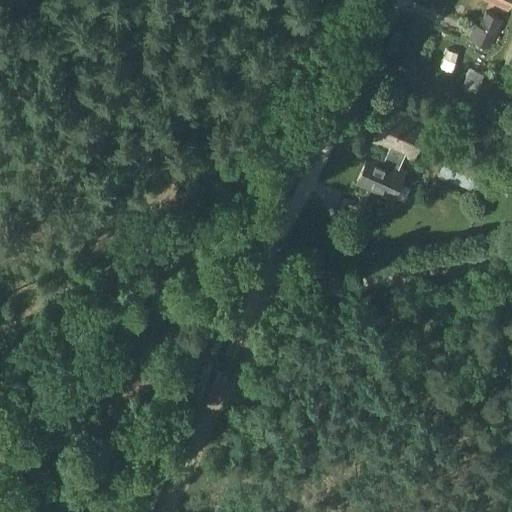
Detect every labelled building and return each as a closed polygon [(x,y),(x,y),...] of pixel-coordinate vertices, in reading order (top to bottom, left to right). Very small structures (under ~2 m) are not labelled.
[(468,38),(489,47),(501,19),(485,12),(479,25),(475,23),(468,38)] [(375,141),(391,148),(405,154),(411,156),(426,122),(390,106),(375,141)] [(454,141),(444,165),(445,165),(441,175),(466,187),(471,176),(470,176),(481,153),(454,141)] [(399,169),(405,154),(391,148),(384,162),(370,156),(358,181),(394,197),(406,171),(399,169)] [(505,165),(488,155),(474,178),(492,188),(505,165)] [(336,207),(324,211),(328,223),(340,219),(336,207)]
